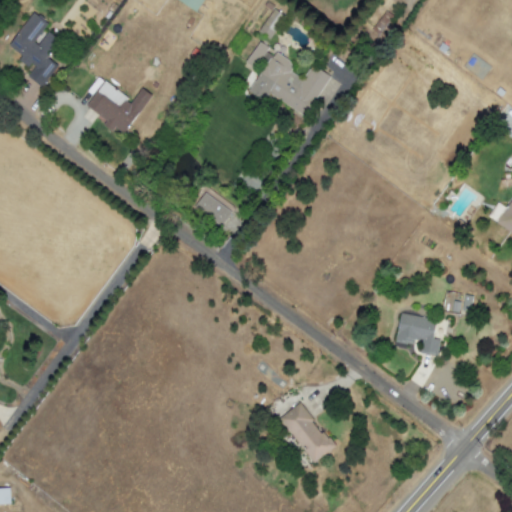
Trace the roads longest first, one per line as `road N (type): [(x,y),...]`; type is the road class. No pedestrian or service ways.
road 1 (residential): [(0,99),(511,482)]
road 2 (tertiary): [(511,396),(409,511)]
